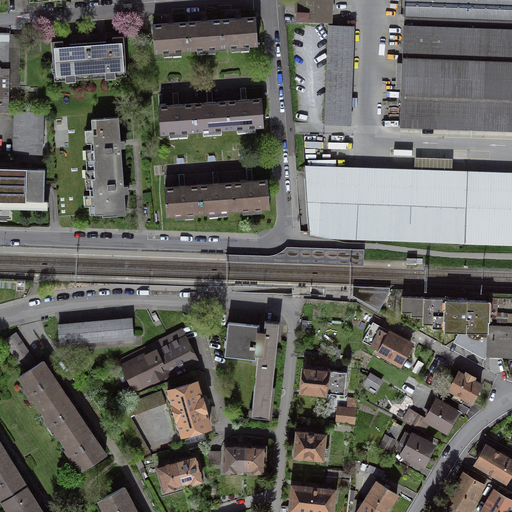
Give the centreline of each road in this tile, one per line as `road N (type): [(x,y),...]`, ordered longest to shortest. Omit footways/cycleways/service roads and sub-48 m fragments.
road 1 (residential): [(270,0),(284,219),(277,239),(259,246),(0,238)]
road 2 (residential): [(275,511),(294,327),(284,305),(123,297),(0,317)]
road 3 (residential): [(511,402),(469,433),(417,511)]
road 4 (residential): [(511,390),(402,328)]
